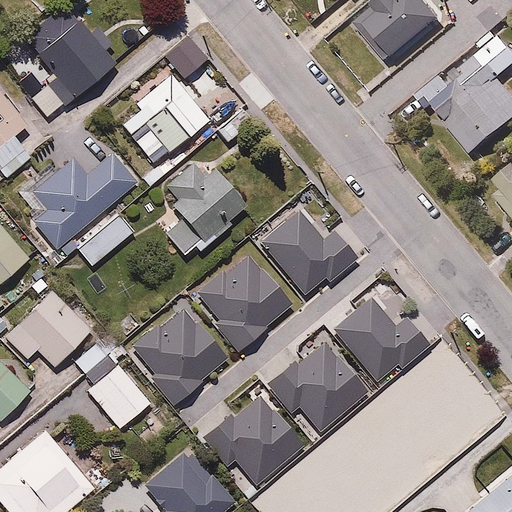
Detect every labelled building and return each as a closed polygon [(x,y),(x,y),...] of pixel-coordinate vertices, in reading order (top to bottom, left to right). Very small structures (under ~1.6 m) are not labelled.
[(356,24),(374,45),(380,39),(392,53),(440,13),(428,0),(374,0),(370,4),(375,9),(356,24)] [(99,22),(87,31),(69,9),(55,21),(52,16),(28,37),(39,50),(11,73),(47,117),(114,60),(103,46),(112,39),(99,22)] [(511,117),(511,90),(507,85),(511,80),(511,66),(489,42),(449,76),(442,69),(414,93),(426,107),(433,101),(449,120),(446,122),(471,152),(511,117)] [(0,170),(4,175),(50,136),(0,76),(0,170)] [(168,81),(119,123),(155,165),(204,124),(168,81)] [(227,214),(246,199),(202,149),(163,184),(176,199),(171,203),(178,212),(159,228),(181,255),(194,245),(199,250),(233,221),(227,214)] [(46,207),(30,221),(51,246),(47,250),(58,263),(77,247),(91,264),(133,230),(110,202),(135,182),(110,151),(83,173),(70,156),(30,189),(46,207)] [(511,159),(492,177),(501,187),(494,193),(511,214),(511,159)] [(330,284),(354,264),(355,255),(333,228),(323,236),(300,207),(261,239),(303,292),(323,276),(330,284)] [(0,304),(4,301),(0,295),(0,281),(29,257),(0,222),(0,304)] [(226,270),(222,266),(193,290),(213,314),(208,319),(233,348),(292,299),(250,249),(226,270)] [(39,351),(29,361),(44,375),(92,326),(49,284),(1,334),(25,357),(35,347),(39,351)] [(370,294),(324,328),(372,386),(397,366),(399,369),(431,343),(407,314),(394,324),(370,294)] [(126,348),(171,402),(227,355),(183,301),(126,348)] [(362,397),(363,383),(320,329),(292,351),(288,346),(258,370),(293,415),(300,409),(319,432),(362,397)] [(0,416),(30,388),(0,357),(0,416)] [(105,425),(111,420),(118,428),(150,401),(116,361),(84,388),(98,405),(92,410),(105,425)] [(384,420),(390,428),(437,391),(413,361),(330,426),(347,448),(384,420)] [(235,461),(256,486),(308,443),(258,390),(235,411),(223,398),(190,429),(203,442),(206,440),(229,465),(235,461)] [(490,402),(469,423),(484,437),(504,415),(490,402)] [(45,425),(0,462),(0,500),(9,511),(62,511),(95,485),(45,425)] [(177,451),(144,480),(165,506),(157,511),(224,511),(236,502),(207,469),(199,476),(177,451)] [(511,511),(511,469),(461,511),(511,511)]
